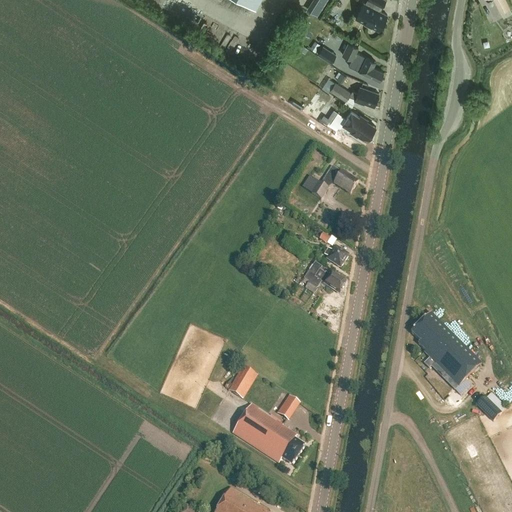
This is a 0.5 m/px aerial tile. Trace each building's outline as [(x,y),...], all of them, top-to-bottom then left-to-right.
[(238,0),(256,9),(260,0),(238,0)] [(313,0),(308,10),(319,16),(328,0),(313,0)] [(382,8),(386,0),(385,0),(368,0),(371,2),(369,6),(364,3),(356,19),(379,31),(387,16),(378,11),(380,7),(382,8)] [(509,8),(504,0),(492,0),(500,13),(509,8)] [(315,52),(320,45),(315,42),(311,49),(315,52)] [(379,81),(384,72),(373,67),(376,62),(355,52),(358,48),(347,43),(342,55),(352,60),(349,66),(365,74),(365,76),(369,77),(370,77),(379,81)] [(322,44),(317,53),(330,62),(335,53),(322,44)] [(342,74),(337,81),(342,85),(347,78),(342,74)] [(365,104),(368,105),(374,108),(379,94),(360,87),(358,94),(352,92),(351,94),(335,83),(330,91),(346,102),(349,97),(355,99),(355,102),(363,105),(365,104)] [(310,118),(314,112),(308,107),(304,113),(310,118)] [(336,135),(343,124),(351,130),(350,131),(357,136),(358,135),(367,141),(368,139),(370,139),(371,137),(371,135),(372,133),(374,133),(375,131),(375,129),(376,127),(367,121),(367,120),(361,116),(359,117),(351,112),(346,119),(334,111),(328,119),(324,116),(319,124),(336,135)] [(350,196),(359,183),(342,172),(341,173),(332,168),(325,179),(350,196)] [(322,200),(329,189),(319,182),(311,194),(321,201),(322,200)] [(320,240),(328,245),(331,240),(323,235),(320,240)] [(340,270),(349,257),(336,248),(333,252),(329,250),(325,256),(328,259),(327,261),(340,270)] [(322,268),(315,264),(304,280),(309,283),(305,289),(314,295),(321,283),(325,286),(339,295),(344,287),(345,287),(345,286),(345,285),(345,284),(344,284),(344,283),(343,283),(329,273),(327,275),(326,274),(325,275),(320,271),(322,268)] [(459,388),(482,365),(431,314),(411,334),(420,343),(418,345),(425,352),(424,353),(430,359),(424,365),(429,370),(435,364),(459,388)] [(243,368),(229,392),(243,400),(257,376),(243,368)] [(485,397),(476,406),(495,425),(500,420),(498,418),(506,410),(491,395),(487,399),(485,397)] [(289,397),(285,403),(297,411),(301,405),(289,397)] [(251,406),(233,435),(279,465),(282,460),(293,467),(305,448),(295,441),(297,437),(283,427),(283,426),(251,406)] [(267,511),(268,511),(230,489),(216,511),(267,511)]
